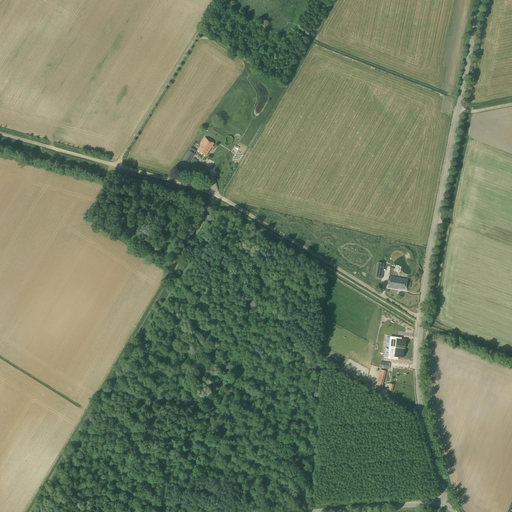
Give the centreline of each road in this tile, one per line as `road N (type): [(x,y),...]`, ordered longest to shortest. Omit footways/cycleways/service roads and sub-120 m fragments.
road 1 (tertiary): [(443,503),(420,405),(420,320),(480,0)]
road 2 (tertiary): [(322,511),(443,503)]
